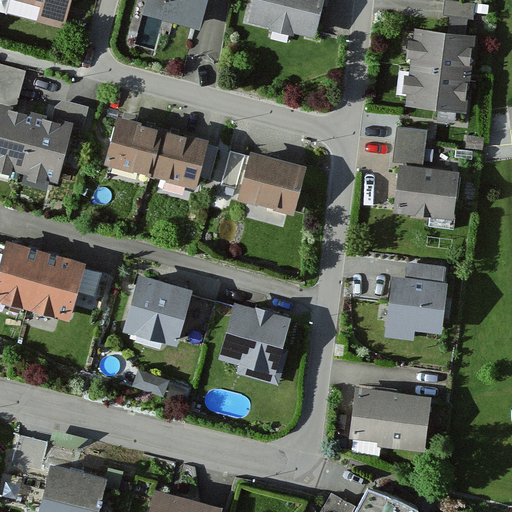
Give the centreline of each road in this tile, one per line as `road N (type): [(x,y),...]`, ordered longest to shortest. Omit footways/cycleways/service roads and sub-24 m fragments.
road 1 (residential): [(0,394),(310,471),(349,135)]
road 2 (residential): [(111,0),(99,48),(111,72),(349,135)]
road 3 (residential): [(349,135),(360,0)]
